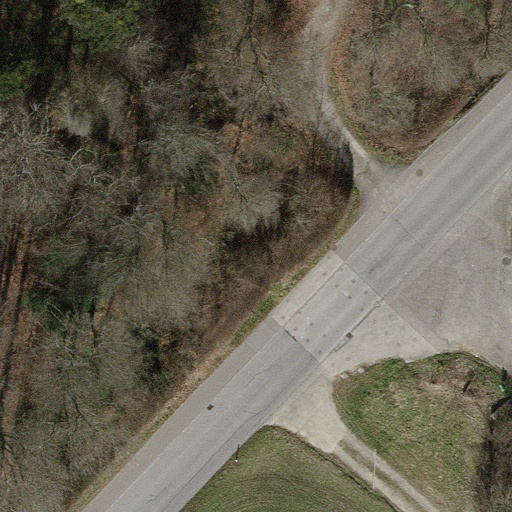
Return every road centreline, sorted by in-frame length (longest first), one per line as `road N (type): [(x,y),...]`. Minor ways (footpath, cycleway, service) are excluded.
road 1 (tertiary): [(137,511),(511,128)]
road 2 (track): [(317,0),(302,59),(319,131),(511,329)]
road 3 (track): [(269,371),(425,511)]
